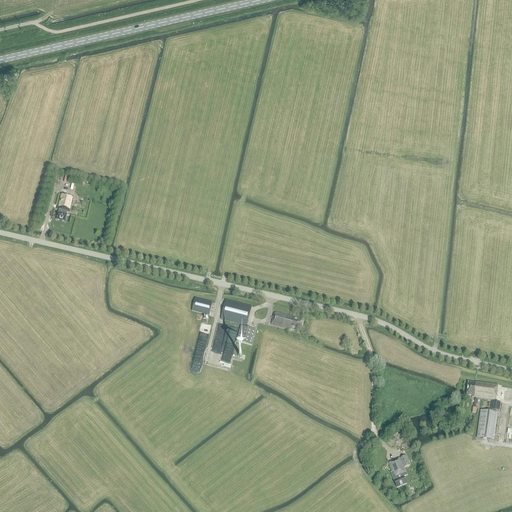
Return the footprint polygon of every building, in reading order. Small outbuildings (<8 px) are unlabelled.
[(73,197),(60,194),(57,209),(59,210),(58,213),(56,219),(65,221),(66,215),(66,214),(66,212),(69,212),(73,197)] [(191,311),(209,315),(212,303),(195,298),(191,311)] [(220,319),(246,326),(251,307),(225,300),(220,319)] [(271,325),(290,330),(290,329),(300,332),(303,320),(293,318),(293,317),(275,312),(275,313),(274,313),(271,325)] [(209,361),(219,364),(229,327),(219,324),(209,361)] [(236,342),(251,346),(255,330),(240,326),(236,342)] [(233,367),(240,369),(242,361),(235,360),(233,367)] [(492,401),(491,409),(492,409),(492,412),(481,410),(477,438),(494,440),(497,413),(495,412),(495,410),(499,410),(500,403),(495,402),(498,385),(479,382),(479,383),(475,382),(475,384),(468,383),(466,395),(472,396),(472,397),(475,398),(492,401)] [(402,475),(405,473),(406,473),(404,468),(410,466),(407,457),(389,465),(394,478),(398,476),(399,478),(393,480),(396,488),(406,484),(403,476),(402,475)]
